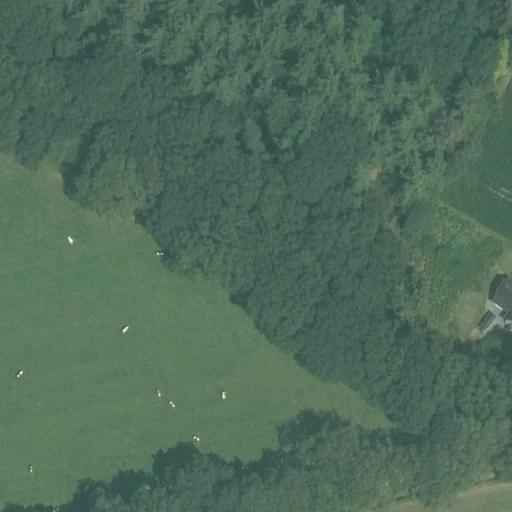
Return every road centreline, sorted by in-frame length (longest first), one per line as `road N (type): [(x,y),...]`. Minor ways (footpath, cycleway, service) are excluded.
road 1 (tertiary): [(511,426),(0,80)]
road 2 (unclassified): [(205,511),(511,443)]
